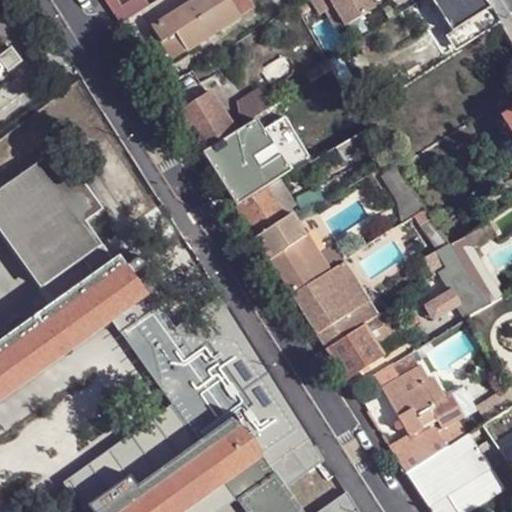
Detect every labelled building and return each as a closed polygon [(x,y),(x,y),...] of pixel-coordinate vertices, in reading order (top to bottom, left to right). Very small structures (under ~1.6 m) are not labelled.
[(110,0),(103,0),(119,24),(125,21),(110,0)] [(228,0),(195,0),(152,27),(162,42),(176,34),(188,53),(241,20),(228,0)] [(228,0),(241,20),(254,11),(246,0),(228,0)] [(371,0),(310,0),(321,17),(327,13),(334,9),(346,28),(377,9),(371,0)] [(430,0),(452,33),(491,8),(485,0),(430,0)] [(334,9),(327,13),(339,32),(346,28),(334,9)] [(502,25),(496,17),(483,26),(489,33),(502,25)] [(176,34),(162,42),(174,62),(188,53),(176,34)] [(12,46),(0,55),(0,58),(10,70),(22,60),(12,46)] [(332,71),(337,79),(338,82),(346,78),(334,58),(327,62),(332,71)] [(177,114),(202,152),(235,131),(233,127),(211,93),(188,106),(177,114)] [(169,102),(177,114),(188,106),(181,94),(169,102)] [(243,109),(242,121),(245,126),(257,118),(272,109),(264,97),(243,109)] [(235,131),(202,152),(224,188),(235,205),(236,207),(265,189),(267,188),(281,181),(291,174),(297,171),(257,118),(245,126),(241,128),(235,131)] [(335,149),(342,159),(363,147),(360,142),(357,136),(335,149)] [(511,170),(511,138),(498,148),(511,170)] [(58,146),(0,188),(0,225),(41,283),(38,286),(40,288),(82,258),(102,244),(85,220),(102,208),(58,146)] [(391,164),(376,172),(395,197),(401,226),(411,219),(424,211),(391,164)] [(294,211),(298,209),(281,181),(267,188),(265,189),(286,220),(291,216),(295,213),(294,211)] [(340,192),(334,183),(310,196),(313,201),(316,206),(340,192)] [(236,207),(257,239),(286,220),(265,189),(236,207)] [(424,211),(411,219),(438,254),(451,247),(447,241),(424,211)] [(257,239),(271,260),(293,247),(306,239),(291,216),(286,220),(257,239)] [(493,305),(506,297),(470,249),(493,233),(487,224),(458,243),(452,248),(450,249),(460,262),(493,305)] [(453,236),(447,241),(451,247),(452,248),(458,243),(453,236)] [(293,247),(305,265),(319,256),(306,239),(293,247)] [(102,244),(82,258),(94,274),(113,260),(102,244)] [(320,258),(329,271),(342,263),(348,259),(339,246),(320,258)] [(271,260),(293,295),(329,271),(320,258),(319,256),(305,265),(293,247),(271,260)] [(423,261),(434,279),(447,271),(460,262),(450,249),(452,248),(451,247),(438,254),(423,261)] [(0,401),(111,322),(147,295),(119,256),(113,260),(94,274),(0,341),(0,401)] [(447,271),(478,314),(481,312),(487,308),(493,305),(460,262),(447,271)] [(293,295),(292,295),(327,350),(378,319),(342,263),(329,271),(293,295)] [(111,322),(129,328),(156,308),(147,295),(111,322)] [(156,308),(129,328),(138,340),(129,346),(198,443),(101,511),(185,511),(225,483),(263,456),(239,423),(242,421),(259,409),(210,341),(193,352),(160,305),(156,308)] [(489,357),(502,348),(484,319),(481,312),(478,314),(467,321),(489,357)] [(129,328),(111,322),(129,346),(138,340),(129,328)] [(327,350),(348,383),(384,360),(364,328),(327,350)] [(381,391),(401,378),(394,365),(381,373),(375,377),(381,391)] [(381,391),(411,438),(434,424),(439,422),(432,411),(446,402),(433,380),(429,382),(420,367),(401,378),(381,391)] [(511,391),(508,385),(472,405),(494,444),(511,433),(511,391)] [(458,422),(446,402),(432,411),(439,422),(434,424),(439,432),(458,422)] [(464,440),(469,436),(458,422),(439,432),(446,442),(449,447),(464,440)] [(407,475),(449,447),(446,442),(439,432),(434,424),(411,438),(391,451),(407,475)] [(491,468),(470,436),(469,436),(464,440),(449,447),(407,475),(428,509),(479,477),(491,468)] [(225,483),(246,493),(275,473),(263,456),(225,483)] [(430,511),(477,511),(507,493),(491,468),(479,477),(428,509),(430,511)] [(304,511),(276,471),(275,473),(246,493),(259,511),(304,511)] [(245,511),(259,511),(246,493),(225,483),(245,511)]
